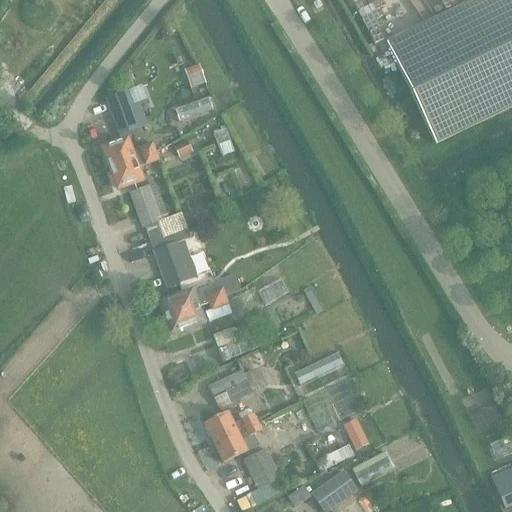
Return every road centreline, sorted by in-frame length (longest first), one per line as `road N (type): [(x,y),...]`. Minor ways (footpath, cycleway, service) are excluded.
road 1 (unclassified): [(221,511),(180,447),(69,140),(71,120),(113,55),(161,0)]
road 2 (unclassified): [(511,360),(480,335),(275,0)]
